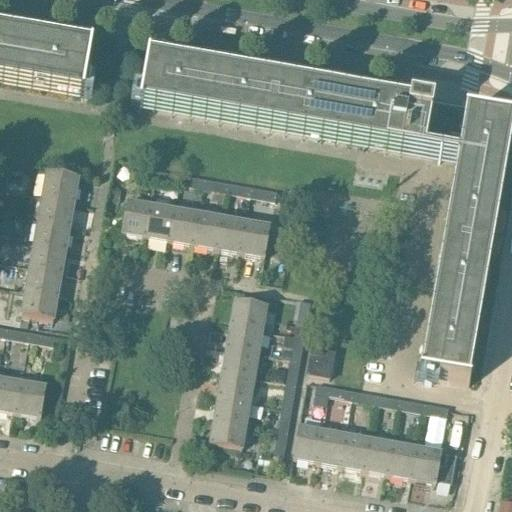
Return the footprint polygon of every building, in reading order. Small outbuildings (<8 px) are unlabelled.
[(0,84),(81,98),(80,104),(81,104),(90,54),(89,54),(88,60),(0,44),(0,84)] [(431,113),(408,109),(407,116),(147,70),(148,64),(146,64),(138,114),(139,114),(140,108),(461,165),(424,382),(418,381),(417,382),(468,391),(468,389),(462,388),(507,128),(511,129),(511,127),(463,119),(461,129),(429,124),(431,113)] [(155,187),(157,177),(143,174),(141,184),(155,187)] [(46,178),(42,202),(73,207),(77,184),(46,178)] [(166,178),(165,188),(178,191),(180,181),(166,178)] [(190,183),(188,192),(202,195),(204,185),(190,183)] [(214,187),(212,197),(226,199),(227,189),(214,187)] [(237,191),(235,201),(249,203),(251,193),(237,191)] [(261,195),(259,205),(274,207),(276,197),(261,195)] [(73,207),(42,202),(37,226),(69,232),(73,207)] [(120,239),(145,243),(150,212),(126,207),(120,239)] [(174,216),(150,212),(145,243),(168,248),(174,216)] [(198,220),(174,216),(168,248),(192,252),(198,220)] [(221,224),(198,220),(192,252),(216,256),(221,224)] [(245,228),(221,224),(216,256),(239,260),(245,228)] [(69,232),(37,226),(33,250),(65,255),(69,232)] [(245,228),(239,260),(264,264),(269,233),(245,228)] [(65,255),(33,250),(29,273),(61,279),(65,255)] [(25,297),(57,303),(61,279),(29,273),(25,297)] [(57,303),(25,297),(21,321),(52,327),(57,303)] [(234,308),(229,332),(257,337),(262,337),(266,313),(261,312),(234,307),(234,308)] [(293,343),(303,345),(305,330),(296,329),(293,343)] [(229,332),(225,355),(253,360),(258,361),(262,337),(257,337),(229,332)] [(16,336),(14,346),(28,348),(29,338),(16,336)] [(39,340),(38,350),(52,352),(54,342),(39,340)] [(291,353),(289,366),(299,368),(301,354),(291,353)] [(225,357),(221,379),(249,384),(254,385),(258,361),(253,360),(225,355),(225,357)] [(333,359),(311,356),(307,380),(329,384),(333,359)] [(287,376),(285,390),(295,392),(297,378),(287,376)] [(221,379),(217,403),(245,407),(250,408),(254,385),(249,384),(221,379)] [(0,385),(0,418),(15,421),(21,389),(0,385)] [(45,393),(21,389),(15,421),(40,425),(45,393)] [(328,403),(330,393),(316,390),(314,400),(328,403)] [(340,395),(338,404),(352,407),(353,397),(340,395)] [(363,399),(361,409),(375,411),(377,401),(363,399)] [(283,400),(281,414),(291,415),(293,402),(283,400)] [(217,403),(213,426),(240,431),(246,432),(250,408),(245,407),(217,403)] [(387,403),(385,413),(399,415),(400,405),(387,403)] [(410,407),(409,417),(422,419),(424,410),(410,407)] [(434,411),(432,421),(446,424),(448,414),(434,411)] [(279,424),(277,437),(287,439),(289,425),(279,424)] [(213,426),(209,451),(236,455),(241,456),(246,432),(240,431),(213,426)] [(316,469),(322,438),(297,433),(292,465),(316,469)] [(345,442),(322,438),(316,469),(340,474),(345,442)] [(369,446),(345,442),(340,474),(363,478),(369,446)] [(392,450),(369,446),(363,478),(387,482),(392,450)] [(275,447),(273,461),(282,463),(285,449),(275,447)] [(416,454),(392,450),(387,482),(410,486),(416,454)] [(416,454),(410,486),(435,490),(436,487),(450,490),(455,461),(440,459),(416,454)]
